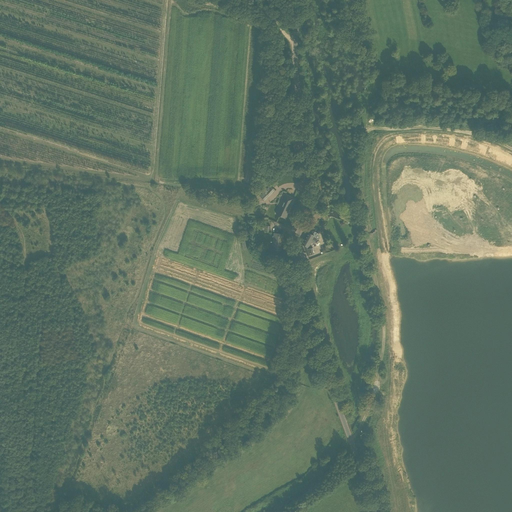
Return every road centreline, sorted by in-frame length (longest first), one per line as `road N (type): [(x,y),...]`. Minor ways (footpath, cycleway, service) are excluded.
road 1 (unclassified): [(376,511),(300,294),(306,162),(296,0)]
road 2 (track): [(351,443),(368,408),(383,337),(363,205),(365,127)]
road 3 (track): [(304,312),(271,376),(124,322)]
road 4 (track): [(365,127),(370,95),(384,75),(511,96)]
road 5 (track): [(365,127),(447,127),(511,148)]
